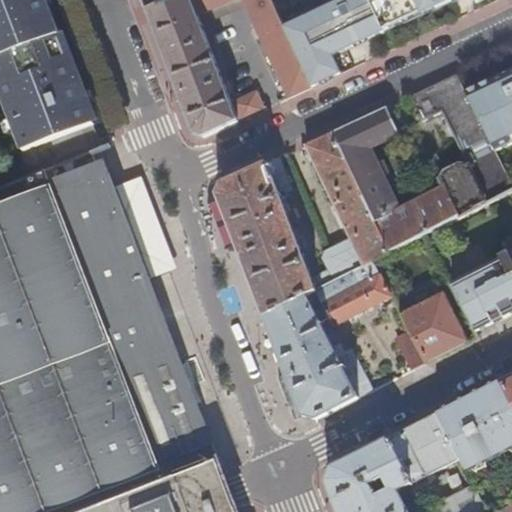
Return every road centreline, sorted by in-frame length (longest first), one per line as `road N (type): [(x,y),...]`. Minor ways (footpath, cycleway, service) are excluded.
road 1 (residential): [(182,176),(511,23)]
road 2 (residential): [(182,176),(200,235),(200,278),(246,405),(283,470)]
road 3 (residential): [(511,352),(283,470)]
road 4 (residential): [(102,0),(160,153),(182,176)]
